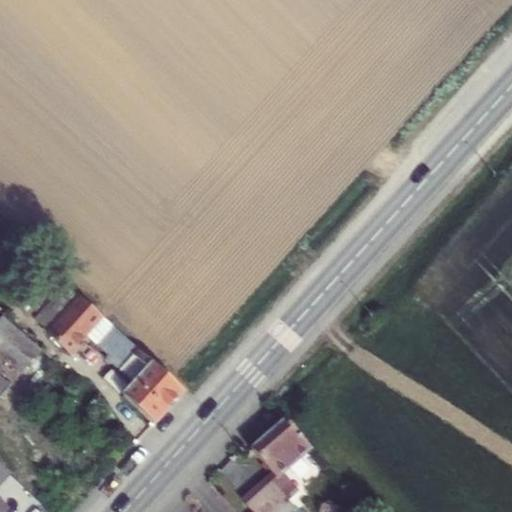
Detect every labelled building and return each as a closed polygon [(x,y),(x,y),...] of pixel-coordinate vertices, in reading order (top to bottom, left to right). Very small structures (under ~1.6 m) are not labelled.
[(188,407),(177,397),(174,393),(176,391),(70,297),(37,332),(74,366),(89,351),(112,371),(110,374),(136,396),(125,410),(159,439),(188,407)] [(0,371),(38,406),(58,383),(20,349),(0,369),(0,371)] [(0,427),(8,434),(25,416),(0,393),(0,427)] [(308,492),(335,469),(309,439),(274,470),(299,498),(282,511),(320,511),(323,509),(308,492)] [(6,481),(0,487),(0,511),(13,511),(25,499),(6,481)]
